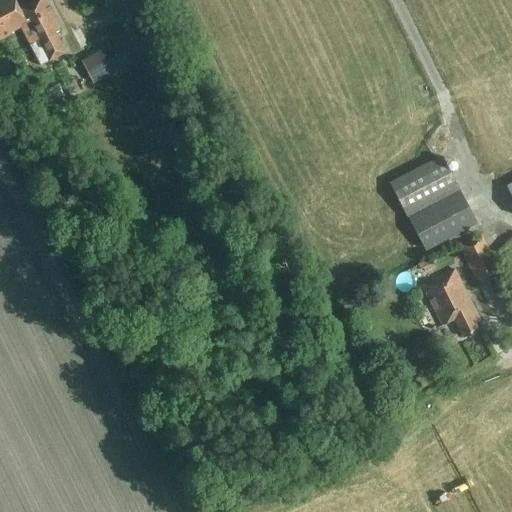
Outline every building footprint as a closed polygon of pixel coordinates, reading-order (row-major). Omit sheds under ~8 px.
[(14,0),(2,0),(0,1),(0,42),(14,35),(14,33),(21,29),(20,29),(27,25),(19,9),(20,9),(14,0)] [(46,0),(37,0),(20,9),(19,9),(27,25),(20,29),(21,29),(40,66),(48,62),(48,63),(67,53),(57,34),(63,31),(46,0)] [(121,41),(82,61),(93,83),(132,63),(121,41)] [(63,96),(58,85),(41,93),(46,104),(63,96)] [(390,185),(426,253),(478,225),(442,157),(390,185)] [(485,233),(499,262),(511,256),(511,232),(507,223),(485,233)] [(459,248),(476,280),(498,269),(481,236),(459,248)] [(418,266),(420,272),(423,271),(425,274),(433,270),(428,261),(418,266)] [(454,270),(421,286),(442,329),(454,322),(464,341),(479,333),(477,327),(482,324),(454,270)]
